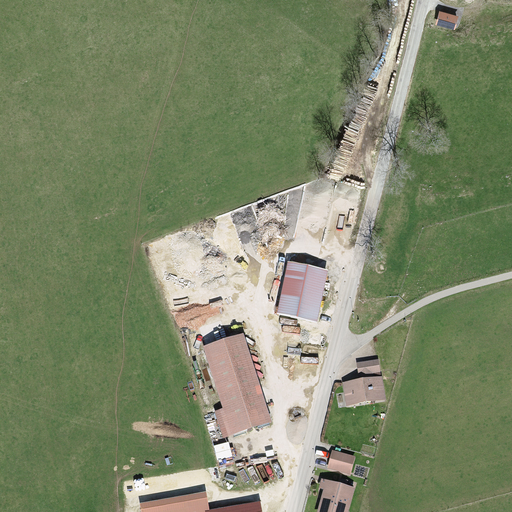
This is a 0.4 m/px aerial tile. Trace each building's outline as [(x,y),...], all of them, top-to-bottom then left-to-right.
[(458,17),(439,11),(434,26),(454,32),(458,17)] [(286,267),(276,316),(313,324),(323,274),(286,267)] [(265,425),(241,341),(203,352),(221,412),(214,414),(221,438),(265,425)] [(341,388),(346,408),(384,401),(376,364),(356,368),(359,384),(341,388)] [(317,511),(344,511),(350,492),(318,485),(316,493),(322,494),(317,511)]
